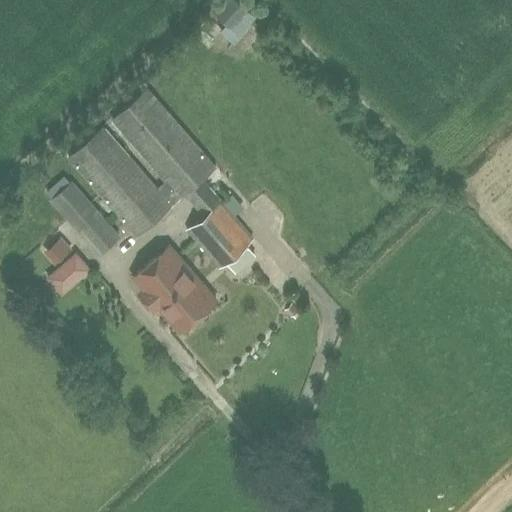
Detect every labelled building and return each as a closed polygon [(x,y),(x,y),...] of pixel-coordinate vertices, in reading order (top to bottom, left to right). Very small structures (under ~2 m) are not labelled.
[(228,28),(244,9),(234,0),(224,0),(212,14),(228,28)] [(146,89),(111,119),(165,180),(155,188),(102,127),(67,157),(136,235),(170,205),(168,203),(177,195),(179,197),(214,167),(146,89)] [(98,254),(118,237),(70,182),(51,200),(98,254)] [(218,268),(226,261),(235,272),(256,254),(247,243),(252,239),(205,184),(189,197),(204,215),(186,230),(218,268)] [(183,310),(183,309),(182,305),(184,304),(170,287),(177,282),(167,270),(180,259),(168,245),(132,276),(143,289),(138,293),(153,311),(158,307),(170,321),(183,310)] [(73,250),(57,265),(72,281),(88,266),(73,250)] [(183,309),(183,310),(170,321),(178,331),(215,300),(180,259),(167,270),(177,282),(170,287),(184,304),(182,305),(183,309)]
